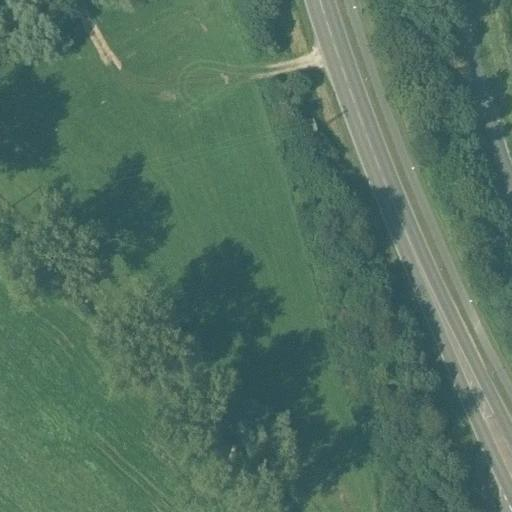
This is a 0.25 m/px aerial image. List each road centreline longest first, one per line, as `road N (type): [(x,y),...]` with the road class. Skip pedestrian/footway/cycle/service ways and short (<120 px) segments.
road 1 (secondary): [(511,470),(389,195),(322,0)]
road 2 (unclassified): [(456,0),(511,202)]
